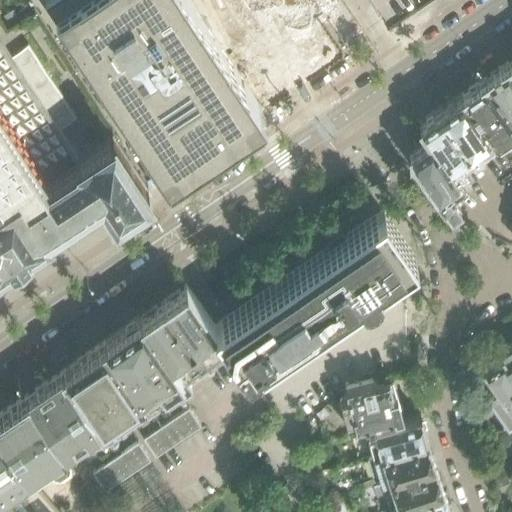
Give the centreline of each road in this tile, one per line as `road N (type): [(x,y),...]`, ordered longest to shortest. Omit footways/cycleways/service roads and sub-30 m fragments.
road 1 (tertiary): [(0,351),(353,107)]
road 2 (residential): [(461,318),(449,364),(454,426),(481,511)]
road 3 (tertiary): [(353,107),(511,2)]
road 4 (residential): [(449,243),(353,107)]
